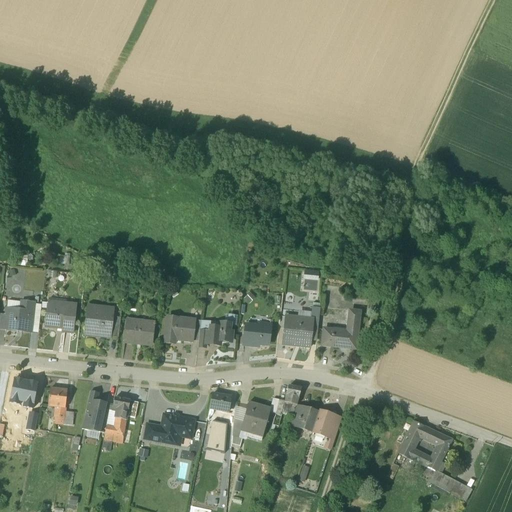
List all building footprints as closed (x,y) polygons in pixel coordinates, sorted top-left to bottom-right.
[(303,290),(317,290),(317,271),(304,271),(303,290)] [(20,312),(7,311),(6,317),(4,330),(30,333),(33,305),(21,303),(20,312)] [(75,306),(48,303),(45,327),(63,329),(62,332),(72,333),(75,306)] [(106,310),(88,308),(84,335),(102,337),(102,336),(109,337),(109,338),(110,338),(113,319),(113,318),(111,318),(111,320),(105,319),(106,310)] [(319,309),(311,308),(310,320),(312,321),(311,329),(317,330),(319,309)] [(347,332),(323,329),(321,346),(331,347),(331,346),(345,347),(345,349),(355,350),(359,313),(349,312),(347,332)] [(193,324),(176,322),(177,319),(166,318),(164,343),(174,345),(174,340),(192,342),(192,341),(194,324),(193,324)] [(120,319),(113,319),(110,338),(118,338),(120,319)] [(310,320),(297,319),(296,327),(284,325),(282,346),(309,349),(311,329),(312,321),(310,320)] [(154,324),(126,321),(123,344),(133,345),(134,341),(151,343),(154,324)] [(193,324),(194,324),(192,341),(198,341),(199,332),(200,322),(193,321),(193,324)] [(218,329),(209,328),(208,333),(206,332),(205,345),(207,345),(209,344),(213,345),(214,347),(216,347),(219,345),(219,343),(230,344),(232,333),(229,333),(230,325),(219,323),(218,329)] [(270,329),(245,326),(243,345),(251,346),(251,344),(268,346),(270,329)] [(206,332),(199,332),(198,341),(197,348),(203,349),(204,348),(205,345),(206,332)] [(37,384),(14,379),(9,404),(19,406),(20,402),(24,403),(23,408),(32,410),(37,384)] [(301,389),(289,387),(285,402),(285,403),(296,406),(301,389)] [(67,391),(49,389),(48,407),(56,408),(65,409),(67,391)] [(98,395),(89,393),(87,401),(97,403),(98,395)] [(209,410),(227,414),(230,398),(212,395),(209,410)] [(129,402),(114,398),(112,407),(117,409),(115,418),(126,420),(126,418),(129,402)] [(273,399),(270,409),(268,419),(274,421),(275,414),(278,400),(273,399)] [(285,402),(278,400),(275,414),(281,416),(282,412),(285,403),(285,402)] [(97,403),(87,401),(82,430),(100,433),(100,421),(106,405),(97,403)] [(137,404),(129,402),(126,418),(134,420),(137,404)] [(243,422),(241,428),(262,434),(261,438),(262,438),(268,419),(270,409),(248,403),(243,422)] [(285,403),(282,412),(293,415),(296,406),(285,403)] [(305,409),(296,406),(293,415),(289,426),(311,433),(317,416),(309,414),(305,409)] [(65,409),(56,408),(55,418),(63,419),(64,412),(65,409)] [(317,416),(311,433),(327,438),(328,438),(331,426),(334,417),(318,411),(317,416)] [(26,430),(34,432),(38,414),(29,412),(26,430)] [(74,413),(64,412),(63,419),(63,425),(72,426),(74,413)] [(194,421),(163,416),(161,428),(159,442),(172,445),(173,439),(176,436),(191,439),(194,421)] [(126,420),(115,418),(113,428),(124,430),(125,426),(126,420)] [(243,422),(233,420),(232,426),(232,436),(238,438),(241,428),(243,422)] [(212,422),(207,450),(225,454),(226,425),(212,422)] [(426,429),(413,423),(400,449),(409,453),(417,436),(422,438),(426,429)] [(161,428),(147,425),(144,440),(159,442),(161,428)] [(124,430),(113,428),(105,426),(103,440),(110,441),(122,443),(122,437),(124,430)] [(331,426),(328,438),(327,438),(326,440),(325,440),(324,442),(325,442),(324,447),(330,449),(337,428),(331,426)] [(426,429),(422,438),(438,446),(442,437),(426,429)] [(430,463),(427,468),(435,472),(440,462),(450,441),(442,437),(438,446),(430,463)] [(110,441),(103,440),(102,448),(109,449),(110,441)] [(430,463),(409,453),(400,449),(398,453),(427,468),(430,463)] [(446,465),(440,462),(435,472),(441,475),(446,465)] [(474,489),(441,475),(435,472),(429,483),(469,501),(474,489)]
